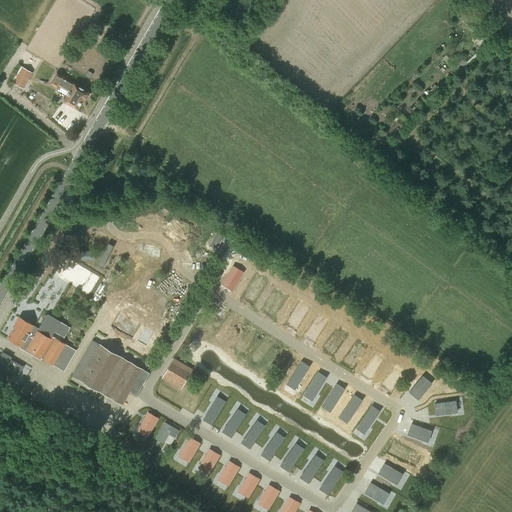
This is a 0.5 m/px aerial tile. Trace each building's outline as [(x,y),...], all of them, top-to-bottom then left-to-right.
[(20,65),(10,82),(23,89),(32,73),(20,65)] [(60,87),(68,92),(63,101),(77,109),(83,99),(86,98),(89,94),(88,91),(56,72),(50,84),(59,90),(60,87)] [(233,291),(244,273),(234,266),(222,285),(233,291)] [(300,318),(315,327),(328,308),(313,298),(300,318)] [(20,348),(32,355),(33,353),(64,371),(76,350),(67,344),(69,340),(64,337),(70,327),(47,313),(47,315),(45,315),(44,317),(44,319),(39,328),(19,316),(6,338),(20,346),(20,348)] [(136,396),(149,373),(92,340),(72,375),(122,404),(129,392),(136,396)] [(372,366),(387,374),(391,367),(384,363),(389,355),(381,350),(372,366)] [(0,354),(0,376),(13,384),(23,366),(10,359),(11,357),(2,351),(0,354)] [(174,357),(161,378),(180,390),(193,369),(174,357)] [(311,401),(326,377),(317,371),(303,395),(311,401)] [(409,393),(419,400),(432,383),(423,376),(409,393)] [(330,412),(345,389),(336,383),(321,407),(330,412)] [(346,423),(362,400),(354,394),(338,417),(346,423)] [(212,425),(226,401),(218,396),(203,420),(212,425)] [(434,403),(435,415),(457,412),(456,400),(434,403)] [(364,434),(380,411),(372,405),(355,428),(364,434)] [(231,437),(246,414),(238,409),(222,432),(231,437)] [(148,437),(159,418),(148,412),(137,431),(148,437)] [(249,449),(265,426),(256,420),(240,443),(249,449)] [(164,422),(155,439),(163,444),(169,434),(175,437),(179,430),(164,422)] [(412,423),(408,435),(429,442),(433,430),(412,423)] [(269,461),(285,438),(276,432),(260,455),(269,461)] [(189,462),(201,443),(190,437),(179,456),(189,462)] [(288,472),(304,449),(295,443),(280,466),(288,472)] [(209,474),(221,455),(210,449),(199,468),(209,474)] [(308,483),(324,461),(315,455),(299,478),(308,483)] [(229,486),(240,467),(229,461),(218,480),(229,486)] [(327,495),(343,472),(334,466),(319,489),(327,495)] [(248,498),(260,479),(249,473),(238,492),(248,498)] [(371,482),(365,493),(384,504),(390,493),(371,482)] [(268,510),(280,491),(269,485),(258,504),(268,510)] [(295,511),(300,503),(289,497),(280,511),(295,511)] [(371,511),(357,503),(351,511),(371,511)]
